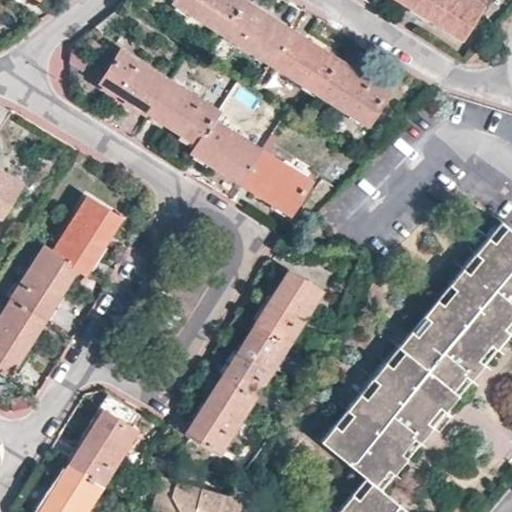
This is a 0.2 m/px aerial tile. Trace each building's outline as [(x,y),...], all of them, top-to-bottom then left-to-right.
[(172,0),(223,31),(242,0),(241,0),(172,0)] [(270,61),(289,30),(242,0),(223,31),(270,61)] [(403,0),(407,2),(460,36),(482,0),(403,0)] [(318,92),(338,61),(289,30),(270,61),(318,92)] [(148,111),(168,80),(120,50),(100,81),(148,111)] [(386,91),(338,61),(318,92),(367,122),(386,91)] [(217,111),(168,80),(148,111),(197,142),(211,119),(217,111)] [(261,151),(211,119),(197,142),(191,151),(241,182),(261,151)] [(308,180),(261,151),(241,182),(288,212),(308,180)] [(349,168),(333,158),(323,174),(337,184),(349,168)] [(0,212),(19,182),(0,170),(0,212)] [(53,251),(76,266),(85,271),(118,217),(86,198),(53,251)] [(511,327),(511,228),(501,219),(318,437),(364,477),(335,511),(407,511),(379,488),(511,327)] [(43,319),(76,266),(53,251),(44,246),(10,300),(43,319)] [(254,324),(285,344),(318,289),(287,271),(254,324)] [(0,368),(8,374),(43,319),(10,300),(0,315),(0,368)] [(252,397),(285,344),(254,324),(221,377),(252,397)] [(219,450),(252,397),(221,377),(187,431),(219,450)] [(112,396),(39,511),(82,511),(144,416),(112,396)] [(253,434),(240,426),(232,437),(245,445),(253,434)] [(236,481),(192,470),(189,482),(160,475),(149,511),(181,511),(183,509),(195,511),(237,511),(241,497),(232,494),(236,481)]
